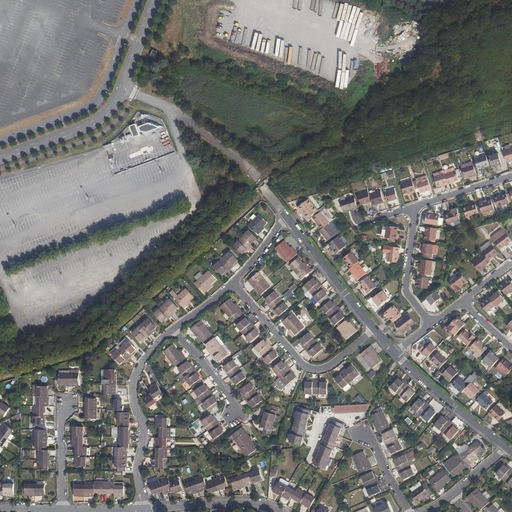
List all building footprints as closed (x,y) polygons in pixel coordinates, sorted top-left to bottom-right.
[(511,148),(503,151),(506,162),(511,160),(511,148)] [(498,154),(489,157),(492,167),(502,164),(498,154)] [(478,169),(490,165),(487,155),(475,159),(478,169)] [(473,176),(476,175),(473,165),(462,168),(465,177),(469,176),(472,175),(473,176)] [(456,170),(445,174),(448,184),(452,183),(452,182),(459,180),(456,170)] [(438,186),(441,185),(444,184),(444,185),(448,184),(445,174),(435,177),(438,186)] [(417,180),(413,181),(415,189),(419,188),(420,193),(431,190),(428,180),(418,183),(417,180)] [(404,194),(416,190),(415,189),(413,181),(412,181),(401,184),(404,194)] [(387,202),(398,199),(395,189),(384,192),(387,202)] [(380,191),(369,194),(371,202),(373,206),(384,202),(380,191)] [(361,205),(371,202),(369,194),(368,192),(358,195),(361,205)] [(497,207),(510,203),(507,194),(494,197),(497,207)] [(358,208),(354,197),(340,201),(344,211),(354,208),(354,209),(358,208)] [(299,207),(308,218),(317,211),(308,200),(299,207)] [(482,213),(494,209),(491,200),(487,201),(484,202),(479,203),(482,213)] [(467,217),(479,213),(476,204),(464,208),(467,217)] [(452,213),(445,215),(448,223),(460,219),(457,208),(451,210),(452,213)] [(313,219),(321,229),(327,224),(329,223),(321,213),(313,219)] [(425,224),(438,226),(440,216),(426,214),(425,224)] [(260,231),(264,226),(267,222),(259,215),(249,225),(258,235),(261,232),(260,231)] [(319,231),(322,234),(323,233),(324,235),(323,236),(328,241),(336,235),(327,224),(321,229),(319,231)] [(397,239),(398,231),(396,231),(397,227),(388,225),(386,238),(397,239)] [(436,241),(437,229),(426,227),(425,239),(436,241)] [(256,238),(247,229),(240,237),(250,247),(253,244),(252,243),(255,239),(256,238)] [(500,250),(506,245),(508,244),(511,241),(505,233),(494,242),(500,250)] [(250,247),(240,237),(232,245),(241,253),(243,252),(246,248),(248,250),(250,247)] [(345,247),(338,237),(328,244),(334,251),(335,249),(338,253),(345,247)] [(275,248),(288,263),(298,254),(295,251),(294,252),(290,248),(284,241),(275,248)] [(398,260),(400,244),(390,243),(389,248),(389,250),(388,258),(398,260)] [(423,256),(432,257),(434,244),(424,243),(424,245),(423,248),(422,248),(422,252),(424,252),(423,256)] [(485,254),(489,260),(498,253),(492,245),(483,252),(485,254)] [(237,260),(229,250),(221,258),(231,268),(233,266),(232,264),(236,261),(237,260)] [(343,259),(347,263),(349,265),(351,268),(357,263),(359,262),(351,252),(343,259)] [(485,254),(473,263),(479,272),(483,269),(482,268),(491,261),(489,260),(485,254)] [(231,268),(221,258),(213,265),(222,274),(223,273),(226,270),(228,271),(231,268)] [(289,265),(298,275),(301,279),(312,271),(311,270),(309,268),(308,269),(303,263),(298,258),(289,265)] [(431,275),(433,261),(422,259),(421,266),(422,266),(422,269),(421,269),(420,273),(431,275)] [(366,274),(357,263),(351,268),(349,269),(358,281),(366,274)] [(206,289),(212,284),(217,279),(209,270),(195,283),(205,293),(207,291),(206,289)] [(463,284),(468,281),(460,271),(455,276),(457,278),(450,283),(457,292),(461,289),(461,288),(460,287),(463,284)] [(251,283),(253,285),(256,289),(261,294),(270,286),(269,285),(258,272),(247,281),(250,284),(251,283)] [(376,287),(367,276),(360,283),(368,294),(376,287)] [(428,289),(429,278),(418,276),(418,280),(418,284),(417,287),(428,289)] [(318,283),(315,279),(314,277),(304,285),(311,294),(322,285),(320,282),(318,283)] [(500,287),(506,295),(511,289),(511,283),(509,279),(500,287)] [(295,283),(289,288),(292,292),(298,287),(295,283)] [(311,294),(304,285),(301,288),(305,293),(304,295),(307,298),(308,297),(311,294)] [(326,292),(323,289),(324,288),(322,285),(311,294),(318,302),(321,305),(329,298),(330,297),(326,292)] [(186,305),(192,300),(197,295),(189,286),(178,296),(175,298),(184,309),(187,306),(186,305)] [(175,298),(178,296),(173,290),(170,293),(175,298)] [(288,290),(284,296),(289,300),(294,293),(288,290)] [(265,299),(266,300),(269,304),(268,306),(271,309),(281,300),(274,291),(265,299)] [(388,299),(382,291),(372,299),(379,307),(388,299)] [(430,300),(433,304),(442,297),(437,291),(427,298),(429,301),(430,300)] [(499,292),(490,299),(495,306),(496,307),(505,300),(499,292)] [(318,302),(311,294),(308,297),(315,305),(318,302)] [(335,306),(332,302),(329,298),(321,305),(319,306),(328,316),(339,307),(337,305),(335,306)] [(490,299),(489,298),(485,301),(481,304),(487,312),(495,306),(490,299)] [(170,299),(162,306),(171,316),(174,313),(172,312),(176,309),(178,307),(170,299)] [(271,309),(273,312),(275,310),(278,314),(279,316),(288,308),(281,300),(271,309)] [(243,312),(241,309),(240,310),(235,305),(232,301),(223,309),(233,321),(243,312)] [(154,314),(159,320),(162,322),(164,320),(167,317),(168,318),(171,316),(162,306),(154,314)] [(394,306),(386,312),(390,316),(389,317),(393,322),(402,315),(394,306)] [(345,317),(343,315),(340,312),(341,311),(339,307),(328,316),(335,325),(345,317)] [(286,324),(288,326),(296,335),(305,327),(293,313),(282,322),(284,325),(286,324)] [(416,322),(409,314),(396,324),(402,333),(416,322)] [(450,324),(458,332),(466,323),(463,320),(462,322),(457,317),(450,324)] [(237,325),(244,334),(254,325),(252,323),(251,323),(248,320),(246,318),(237,325)] [(148,319),(140,326),(149,336),(152,333),(151,332),(155,329),(156,327),(151,322),(148,319)] [(195,330),(199,335),(204,342),(213,335),(202,320),(191,329),(193,332),(195,330)] [(357,330),(355,327),(353,328),(349,323),(346,320),(337,327),(346,339),(357,330)] [(450,324),(448,327),(455,335),(458,332),(450,324)] [(260,334),(259,333),(256,329),(257,328),(254,325),(244,334),(251,342),(260,334)] [(140,342),(142,341),(145,337),(146,339),(149,336),(140,326),(132,333),(140,342)] [(459,336),(468,345),(476,336),(472,333),(470,335),(464,329),(459,336)] [(300,340),(301,342),(304,345),(303,347),(305,350),(316,341),(309,332),(300,340)] [(205,345),(207,347),(210,351),(208,352),(211,355),(222,346),(215,337),(205,345)] [(256,347),(262,355),(272,347),(270,344),(269,345),(266,341),(265,339),(256,347)] [(470,347),(480,356),(487,348),(484,344),(483,345),(480,343),(481,342),(478,339),(470,347)] [(136,349),(127,340),(119,347),(129,357),(132,355),(131,353),(134,350),(136,349)] [(305,350),(308,353),(310,352),(313,355),(314,357),(323,349),(316,341),(305,350)] [(416,350),(421,354),(422,352),(425,355),(427,357),(435,349),(428,343),(427,344),(425,341),(416,350)] [(186,358),(184,355),(183,356),(178,351),(174,344),(164,352),(172,364),(176,361),(178,364),(186,358)] [(376,353),(372,348),(373,347),(370,344),(359,353),(371,368),(381,360),(376,353)] [(229,354),(222,346),(211,355),(213,358),(215,357),(217,360),(219,362),(229,354)] [(129,357),(119,347),(111,354),(120,363),(121,362),(125,359),(126,360),(129,357)] [(278,356),(277,354),(274,351),(275,350),(272,347),(262,355),(270,364),(278,356)] [(435,364),(440,368),(449,358),(440,349),(431,359),(436,363),(435,364)] [(484,359),(492,367),(500,358),(495,354),(492,350),(484,359)] [(240,369),(232,358),(222,365),(225,369),(227,372),(226,373),(229,377),(240,369)] [(495,368),(505,376),(511,368),(511,364),(504,358),(495,368)] [(192,367),(189,363),(188,361),(178,368),(182,373),(177,377),(180,381),(184,377),(196,369),(193,366),(192,367)] [(273,368),(281,377),(290,368),(288,365),(287,366),(284,363),(283,361),(273,368)] [(359,374),(351,364),(349,366),(346,368),(344,367),(341,369),(351,381),(359,374)] [(440,372),(445,376),(448,378),(447,379),(449,381),(457,373),(448,364),(440,372)] [(296,377),(295,375),(292,372),(293,371),(290,368),(281,377),(288,385),(296,377)] [(116,373),(116,369),(105,369),(105,379),(105,384),(117,385),(117,373),(116,373)] [(199,377),(196,373),(198,372),(196,369),(184,377),(180,381),(182,384),(187,381),(191,386),(201,379),(199,377)] [(229,377),(231,380),(232,379),(235,383),(236,385),(246,378),(240,369),(229,377)] [(351,381),(341,369),(338,372),(340,373),(336,376),(334,378),(342,388),(351,381)] [(64,387),(69,387),(69,375),(59,374),(59,386),(64,386),(64,387)] [(79,375),(69,375),(69,387),(74,387),(74,386),(79,386),(79,375)] [(277,379),(284,387),(288,385),(281,377),(277,379)] [(452,384),(456,388),(457,387),(459,389),(458,390),(461,393),(464,390),(468,385),(459,377),(452,384)] [(391,387),(398,394),(408,384),(405,382),(404,383),(400,380),(399,378),(391,387)] [(317,394),(317,379),(313,379),(313,381),(309,381),(306,381),(305,393),(317,394)] [(328,394),(328,381),(325,381),(321,381),(321,379),(317,379),(317,394),(328,394)] [(479,390),(471,382),(470,383),(468,385),(464,390),(472,398),(479,390)] [(152,386),(148,389),(151,392),(154,398),(162,392),(156,383),(152,386)] [(240,390),(241,392),(244,396),(243,397),(245,400),(257,392),(250,383),(240,390)] [(117,390),(117,385),(105,384),(104,384),(104,394),(108,394),(116,394),(116,390),(117,390)] [(209,390),(206,386),(204,384),(194,391),(201,400),(212,392),(210,389),(209,390)] [(415,392),(413,391),(410,388),(411,386),(408,384),(398,394),(407,402),(415,392)] [(48,386),(38,386),(37,396),(48,396),(49,396),(49,390),(48,390),(48,386)] [(483,393),(479,390),(472,398),(476,401),(476,400),(483,393)] [(201,400),(194,391),(190,394),(197,403),(201,400)] [(148,408),(157,402),(154,398),(151,392),(146,395),(147,396),(142,399),(148,408)] [(215,395),(212,392),(201,400),(207,409),(217,401),(216,399),(213,396),(215,395)] [(245,400),(247,402),(248,401),(252,406),(253,408),(263,401),(257,392),(245,400)] [(492,402),(483,393),(476,400),(486,409),(492,402)] [(48,396),(37,396),(37,406),(46,406),(49,406),(49,401),(48,401),(48,396)] [(49,407),(46,407),(46,416),(53,416),(54,396),(50,396),(49,407)] [(86,403),(86,409),(97,409),(98,398),(87,398),(87,403),(86,403)] [(425,403),(421,400),(420,398),(411,408),(417,413),(415,416),(417,418),(429,404),(426,402),(425,403)] [(121,400),(114,400),(114,411),(123,411),(123,406),(121,406),(121,400)] [(207,409),(201,400),(197,403),(203,412),(207,409)] [(219,404),(217,401),(207,409),(209,411),(219,404)] [(10,407),(2,402),(0,405),(0,414),(1,414),(4,416),(10,407)] [(370,404),(335,406),(335,413),(366,412),(370,404)] [(434,411),(431,408),(432,407),(429,404),(417,418),(418,419),(421,416),(428,422),(436,413),(434,411)] [(505,413),(496,405),(488,413),(491,416),(492,415),(498,420),(505,413)] [(34,406),(34,416),(45,416),(45,411),(46,411),(46,406),(37,406),(34,406)] [(262,418),(273,421),(276,411),(266,408),(265,411),(264,411),(262,418)] [(97,418),(97,409),(86,409),(86,413),(87,414),(87,418),(97,418)] [(372,415),(374,422),(378,429),(376,429),(378,433),(390,426),(382,410),(372,415)] [(298,411),(289,442),(301,445),(309,415),(298,411)] [(12,417),(14,421),(21,418),(21,416),(21,412),(12,417)] [(118,412),(118,427),(129,427),(130,417),(129,417),(129,412),(118,412)] [(201,421),(208,430),(219,422),(217,419),(215,420),(213,417),(211,414),(201,421)] [(45,420),(45,416),(34,416),(33,426),(46,426),(46,420),(45,420)] [(434,425),(442,432),(452,422),(449,419),(448,421),(444,417),(442,416),(434,425)] [(167,428),(167,418),(156,418),(155,423),(157,423),(157,428),(160,428),(167,428)] [(260,429),(270,432),(273,421),(262,418),(260,426),(261,426),(260,429)] [(343,425),(331,420),(314,464),(314,465),(325,469),(343,425)] [(221,425),(219,422),(208,430),(214,439),(224,432),(223,430),(220,426),(221,425)] [(459,431),(457,429),(454,426),(455,424),(452,422),(442,432),(451,440),(459,431)] [(1,428),(0,428),(0,433),(8,438),(13,430),(4,424),(1,428)] [(73,432),(73,436),(83,437),(83,426),(72,426),(72,432),(73,432)] [(118,427),(118,437),(129,437),(129,431),(129,427),(118,427)] [(245,433),(246,431),(243,427),(232,435),(247,456),(257,449),(245,433)] [(159,431),(159,438),(168,438),(171,438),(171,428),(167,428),(160,428),(160,431),(159,431)] [(382,434),(383,436),(385,440),(384,441),(386,445),(398,439),(393,429),(382,434)] [(46,435),(46,430),(36,430),(36,440),(47,440),(47,435),(46,435)] [(214,439),(208,430),(204,433),(210,442),(214,439)] [(72,441),(72,447),(75,447),(83,447),(83,437),(73,436),(73,441),(72,441)] [(118,437),(118,447),(127,447),(128,447),(129,442),(129,437),(118,437)] [(156,443),(156,448),(167,448),(168,438),(159,438),(155,438),(155,443),(156,443)] [(386,445),(387,448),(389,447),(391,452),(392,454),(403,448),(398,439),(386,445)] [(36,440),(36,450),(38,450),(46,450),(46,445),(47,445),(47,440),(36,440)] [(485,450),(477,441),(467,448),(462,452),(471,463),(474,461),(473,460),(479,455),(485,450)] [(432,445),(428,450),(433,454),(437,449),(432,445)] [(467,448),(464,445),(457,451),(459,453),(460,454),(462,452),(467,448)] [(76,451),(76,457),(87,457),(87,447),(83,447),(75,447),(75,451),(76,451)] [(116,447),(116,457),(127,457),(128,452),(127,452),(127,447),(118,447),(116,447)] [(155,451),(155,458),(164,458),(167,458),(167,448),(156,448),(156,451),(155,451)] [(38,450),(38,460),(50,460),(50,455),(49,455),(49,450),(46,450),(38,450)] [(373,468),(372,464),(370,465),(367,457),(364,451),(353,456),(360,473),(373,468)] [(412,458),(410,452),(394,460),(395,462),(397,466),(396,467),(397,470),(410,464),(408,460),(412,458)] [(460,454),(459,453),(456,455),(455,454),(443,463),(446,467),(458,458),(461,461),(463,459),(460,454)] [(87,467),(87,457),(76,457),(75,457),(74,462),(75,462),(75,466),(87,467)] [(127,463),(127,457),(116,457),(116,467),(126,467),(127,463)] [(164,458),(155,458),(152,458),(152,463),(153,463),(153,468),(154,468),(164,468),(164,458)] [(469,466),(463,459),(461,461),(458,458),(446,467),(454,477),(460,472),(466,468),(467,469),(469,466)] [(38,460),(38,470),(48,470),(49,470),(49,464),(50,464),(50,460),(38,460)] [(397,470),(399,474),(401,473),(403,477),(404,479),(415,474),(410,464),(397,470)] [(496,474),(505,481),(511,472),(511,468),(510,469),(506,466),(505,464),(496,474)] [(260,469),(250,473),(254,483),(254,484),(259,482),(259,481),(263,479),(260,469)] [(439,489),(445,484),(451,479),(443,469),(429,481),(438,492),(440,490),(439,489)] [(361,476),(365,486),(379,480),(377,477),(376,478),(374,473),(373,471),(361,476)] [(250,473),(241,476),(244,487),(250,485),(254,483),(250,473)] [(225,476),(215,479),(219,490),(224,489),(224,488),(229,486),(225,476)] [(240,489),(244,487),(241,476),(231,479),(235,490),(239,488),(240,489)] [(204,478),(195,481),(199,492),(204,490),(203,489),(208,488),(206,482),(204,478)] [(180,479),(170,483),(173,491),(174,493),(178,491),(179,492),(184,490),(180,479)] [(215,479),(206,482),(208,488),(210,493),(214,491),(215,492),(219,490),(215,479)] [(157,493),(163,491),(160,484),(159,480),(149,483),(153,494),(157,492),(157,493)] [(169,480),(160,484),(163,491),(164,495),(169,493),(168,493),(173,491),(170,483),(169,480)] [(381,491),(381,490),(379,484),(380,484),(379,480),(365,486),(370,496),(381,491)] [(100,494),(105,494),(105,482),(95,481),(95,485),(95,493),(100,492),(100,494)] [(194,494),(199,492),(195,481),(185,485),(189,495),(194,493),(194,494)] [(279,494),(282,496),(287,486),(279,481),(273,492),(279,495),(279,494)] [(110,493),(115,493),(115,486),(115,482),(105,482),(105,494),(110,494),(110,493)] [(422,485),(420,482),(410,489),(413,492),(422,485)] [(14,484),(4,483),(4,495),(9,495),(9,494),(14,494),(14,484)] [(30,496),(35,496),(35,484),(25,484),(25,495),(30,495),(30,496)] [(40,495),(45,495),(45,484),(35,484),(35,496),(40,496),(40,495)] [(85,485),(75,485),(75,496),(79,496),(79,497),(85,497),(85,485)] [(90,496),(95,496),(95,493),(95,485),(85,485),(85,497),(90,497),(90,496)] [(433,494),(427,486),(424,488),(422,485),(413,492),(410,493),(417,504),(423,500),(429,495),(430,496),(433,494)] [(125,496),(125,486),(115,486),(115,493),(115,497),(120,497),(120,496),(125,496)] [(286,499),(290,502),(292,499),(296,491),(287,486),(282,496),(286,498),(286,499)] [(296,500),(301,503),(307,493),(298,488),(296,491),(292,499),(296,501),(296,500)] [(471,499),(475,504),(481,510),(490,502),(487,498),(483,493),(478,488),(467,497),(470,500),(471,499)] [(305,506),(309,509),(315,498),(307,493),(301,503),(305,505),(305,506)]
